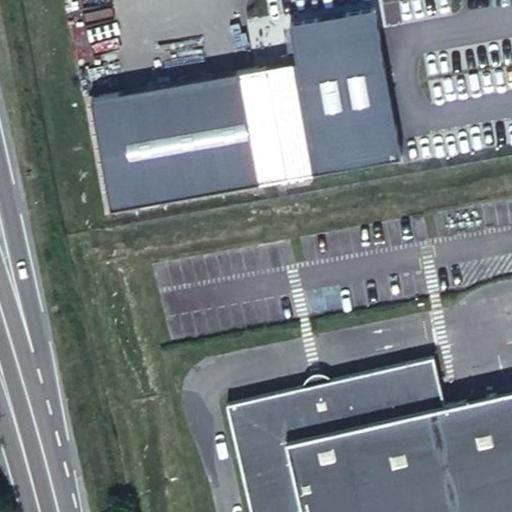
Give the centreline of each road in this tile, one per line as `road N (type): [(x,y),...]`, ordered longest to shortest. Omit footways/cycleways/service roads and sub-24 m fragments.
road 1 (trunk): [(48,459),(35,349),(0,183)]
road 2 (primary): [(0,302),(48,459)]
